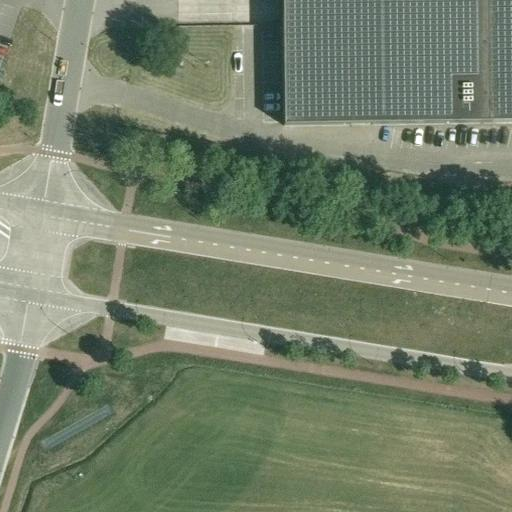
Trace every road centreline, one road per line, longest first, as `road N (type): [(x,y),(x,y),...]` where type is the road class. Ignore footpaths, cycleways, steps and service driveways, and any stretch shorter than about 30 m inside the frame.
road 1 (secondary): [(30,296),(511,375)]
road 2 (secondary): [(511,287),(44,210)]
road 3 (unclassified): [(44,210),(80,0)]
road 4 (tertiary): [(0,425),(30,296)]
